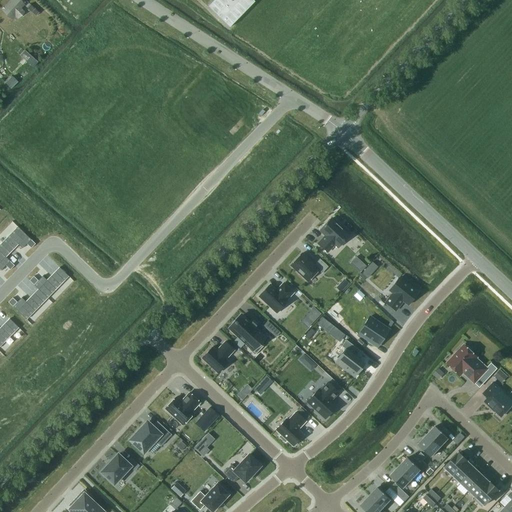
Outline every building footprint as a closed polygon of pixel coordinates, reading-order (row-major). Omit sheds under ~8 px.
[(28,3),(26,5),(19,0),(7,0),(0,9),(0,10),(11,20),(14,16),(18,20),(27,9),(34,15),(37,11),(28,3)] [(214,0),(208,7),(229,28),(254,2),(252,0),(214,0)] [(320,231),(325,236),(318,244),(327,252),(334,244),(338,248),(349,236),(331,219),(320,231)] [(17,227),(0,244),(0,251),(5,257),(18,245),(22,249),(26,244),(31,249),(35,244),(31,240),(17,227)] [(0,251),(0,269),(1,270),(5,266),(10,270),(14,266),(10,261),(5,257),(0,251)] [(301,254),(290,266),(307,282),(318,270),(322,273),(328,267),(319,259),(314,265),(301,254)] [(361,262),(356,266),(361,271),(366,266),(361,262)] [(33,276),(29,281),(34,285),(38,289),(47,298),(68,276),(59,268),(47,280),(42,276),(38,281),(33,276)] [(365,269),(361,274),(367,279),(371,274),(365,269)] [(392,293),(385,303),(395,311),(400,305),(399,305),(402,301),(405,303),(408,306),(417,293),(411,288),(398,278),(388,290),(392,293)] [(259,297),(276,313),(287,301),(286,300),(293,293),(283,283),(278,289),(279,289),(277,292),(270,285),(259,297)] [(12,298),(8,302),(13,307),(26,320),(47,298),(38,289),(26,302),(21,298),(17,302),(12,298)] [(235,324),(230,330),(250,348),(257,341),(259,343),(265,337),(254,328),(255,327),(251,323),(250,324),(241,315),(236,321),(235,321),(234,323),(235,324)] [(369,317),(358,334),(377,347),(382,339),(383,339),(389,330),(369,317)] [(0,346),(18,328),(9,319),(0,328),(0,346)] [(267,321),(263,326),(272,335),(277,330),(267,321)] [(338,358),(336,361),(342,366),(350,371),(356,376),(365,364),(356,357),(360,351),(359,351),(346,340),(341,346),(345,349),(338,358)] [(212,347),(201,358),(218,373),(228,362),(225,360),(234,350),(225,342),(216,352),(212,347)] [(453,358),(448,364),(450,365),(460,375),(464,371),(467,373),(466,374),(469,377),(475,382),(477,379),(478,379),(486,369),(475,359),(476,357),(471,352),(471,350),(468,347),(465,347),(465,346),(453,358)] [(492,363),(488,367),(494,373),(497,369),(492,363)] [(439,369),(433,375),(437,378),(442,372),(439,369)] [(500,370),(494,376),(500,381),(506,376),(500,370)] [(489,397),(484,402),(491,408),(492,406),(503,416),(511,405),(511,402),(502,393),(504,392),(494,382),(484,392),(489,397)] [(245,383),(236,394),(242,398),(251,388),(245,383)] [(318,389),(306,402),(325,419),(337,406),(331,401),(338,393),(327,383),(320,391),(318,389)] [(189,393),(181,402),(176,397),(165,409),(182,425),(193,414),(191,412),(199,403),(189,393)] [(209,407),(198,419),(208,428),(219,416),(209,407)] [(286,419),(276,430),(281,435),(279,437),(285,443),(287,441),(293,447),(304,436),(298,430),(306,422),(296,413),(288,421),(286,419)] [(147,423),(130,441),(143,452),(154,441),(160,447),(171,435),(157,422),(151,427),(147,423)] [(427,435),(440,448),(449,439),(435,426),(427,435)] [(208,433),(194,448),(203,457),(209,450),(206,448),(214,439),(208,433)] [(460,433),(453,440),(458,444),(464,437),(460,433)] [(440,448),(427,435),(418,445),(431,457),(440,448)] [(181,441),(177,445),(182,450),(186,446),(181,441)] [(421,453),(418,456),(423,461),(426,457),(421,453)] [(466,461),(467,462),(468,461),(459,453),(445,468),(453,475),(466,461)] [(101,473),(113,484),(130,467),(134,471),(139,466),(130,458),(126,463),(117,455),(101,473)] [(249,455),(236,469),(231,465),(224,473),(234,483),(239,477),(245,482),(260,466),(249,455)] [(399,467),(412,479),(421,470),(408,458),(399,467)] [(474,469),(467,462),(466,461),(453,475),(461,483),(474,469)] [(412,479),(399,467),(390,476),(403,489),(412,479)] [(461,483),(469,490),(482,476),(474,469),(461,483)] [(490,484),(490,483),(482,476),(469,490),(477,498),(490,484)] [(177,483),(171,489),(180,497),(185,491),(177,483)] [(395,483),(391,488),(398,495),(402,490),(395,483)] [(477,498),(485,505),(499,491),(490,483),(490,484),(477,498)] [(200,492),(190,502),(200,510),(204,505),(211,511),(212,511),(228,495),(217,484),(205,497),(200,492)] [(378,487),(369,497),(382,509),(391,500),(378,487)] [(103,511),(90,499),(91,498),(83,491),(75,501),(76,502),(69,509),(71,511),(103,511)] [(176,497),(169,505),(175,510),(182,503),(176,497)] [(379,511),(382,509),(369,497),(360,506),(366,511),(379,511)]
